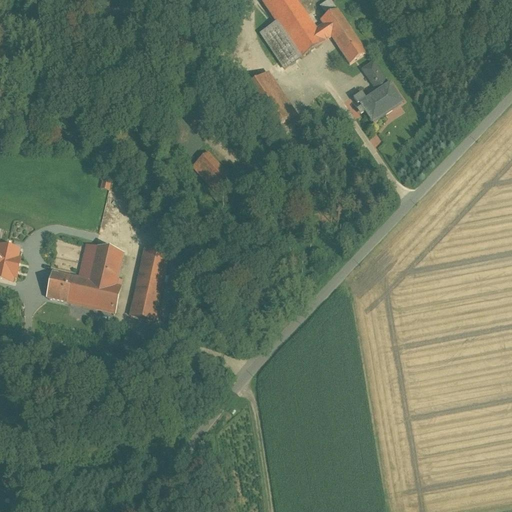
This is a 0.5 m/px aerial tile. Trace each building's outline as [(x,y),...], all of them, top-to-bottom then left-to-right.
[(325,35),(301,0),(264,0),(300,51),(325,35)] [(366,46),(335,0),(318,0),(310,6),(346,59),(366,46)] [(294,105),(266,63),(241,79),(269,121),(294,105)] [(385,90),(370,67),(337,89),(353,112),(385,90)] [(170,131),(177,123),(172,118),(163,128),(176,142),(179,140),(170,131)] [(205,153),(188,169),(213,195),(230,179),(205,153)] [(102,191),(109,192),(110,180),(103,179),(102,191)] [(176,246),(145,240),(130,306),(161,313),(176,246)] [(50,294),(77,299),(115,307),(126,248),(88,241),(82,271),(55,266),(50,294)] [(0,285),(11,286),(13,281),(14,270),(18,262),(19,250),(0,249),(0,285)]
